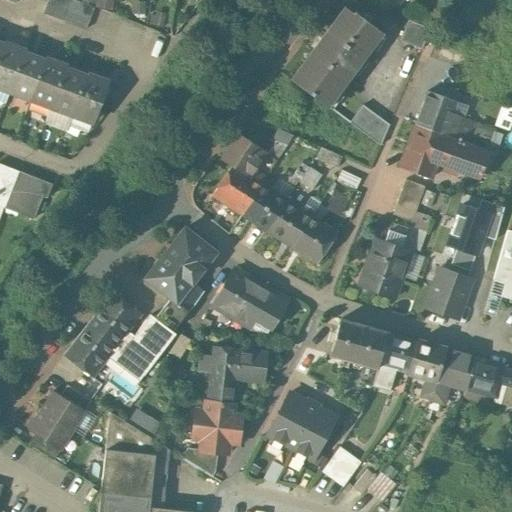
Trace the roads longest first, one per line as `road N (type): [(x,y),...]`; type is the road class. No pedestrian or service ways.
road 1 (residential): [(322,299),(428,43)]
road 2 (residential): [(0,405),(163,193)]
road 3 (residential): [(163,193),(312,0)]
road 4 (residential): [(228,489),(322,299)]
road 5 (residential): [(0,142),(72,170),(155,70)]
road 6 (residential): [(322,299),(511,356)]
road 7 (residential): [(163,193),(239,254),(322,299)]
road 8 (residential): [(0,9),(155,70)]
